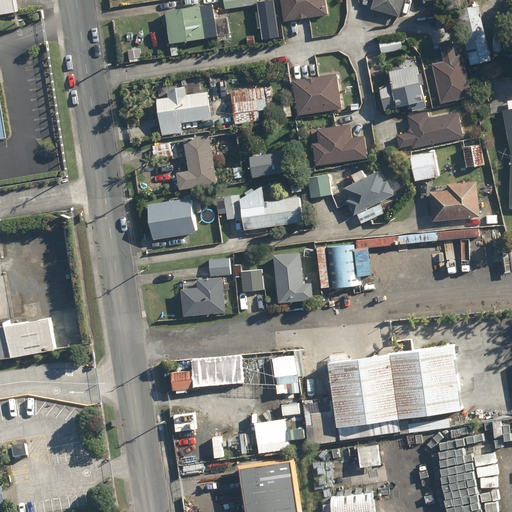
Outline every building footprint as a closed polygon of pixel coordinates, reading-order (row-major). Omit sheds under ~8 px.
[(0,0),(0,16),(24,13),(21,0),(0,0)] [(223,0),(225,9),(258,4),(257,0),(223,0)] [(277,0),(261,0),(265,36),(281,34),(277,0)] [(328,0),(283,0),(287,19),(330,13),(328,0)] [(373,0),(371,9),(399,17),(404,0),(373,0)] [(413,6),(417,31),(443,26),(439,2),(413,6)] [(165,12),(170,44),(212,37),(210,26),(216,25),(212,4),(165,12)] [(459,11),(470,65),(491,60),(479,7),(459,11)] [(403,37),(404,46),(416,44),(414,35),(403,37)] [(376,44),(378,54),(404,49),(402,40),(376,44)] [(8,59),(0,60),(0,126),(19,123),(8,59)] [(384,111),(411,105),(412,111),(422,109),(427,108),(417,66),(388,73),(391,84),(379,87),(384,111)] [(296,79),(301,113),(344,107),(339,73),(296,79)] [(426,77),(429,87),(437,84),(435,75),(426,77)] [(455,81),(459,99),(468,97),(464,79),(455,81)] [(156,100),(161,136),(182,133),(181,123),(211,119),(208,92),(186,95),(185,88),(166,90),(167,98),(156,100)] [(231,92),(235,125),(259,122),(258,111),(265,111),(263,88),(231,92)] [(511,99),(503,102),(504,106),(511,143),(511,99)] [(414,143),(415,146),(466,136),(460,110),(432,117),(431,110),(411,114),(414,126),(410,131),(400,133),(403,145),(414,143)] [(316,142),(319,163),(370,156),(367,134),(354,136),(352,123),(320,128),(322,141),(316,142)] [(176,173),(179,191),(217,185),(209,134),(183,139),(188,171),(176,173)] [(153,146),(155,159),(172,156),(170,143),(153,146)] [(462,148),(466,169),(484,166),(480,145),(462,148)] [(433,150),(410,154),(414,177),(437,173),(433,150)] [(357,214),(362,225),(384,214),(380,206),(382,205),(381,202),(395,195),(387,180),(383,182),(378,172),(367,177),(363,170),(352,176),(356,183),(344,189),(350,200),(347,202),(354,216),(357,214)] [(332,195),(328,175),(306,179),(310,199),(332,195)] [(438,221),(439,232),(482,228),(481,215),(480,215),(477,182),(447,184),(448,191),(430,192),(433,221),(438,221)] [(239,196),(243,227),(302,219),(299,194),(263,199),(262,184),(239,196)] [(189,195),(147,202),(153,236),(195,229),(189,195)] [(502,227),(479,230),(484,263),(507,259),(502,227)] [(60,231),(20,232),(21,257),(61,256),(60,231)] [(394,280),(388,235),(353,239),(354,244),(352,244),(358,291),(381,288),(381,282),(394,280)] [(346,238),(315,243),(322,283),(352,278),(346,238)] [(273,256),(278,303),(314,299),(312,283),(304,283),(300,253),(273,256)] [(209,260),(211,277),(232,275),(230,258),(209,260)] [(242,272),(243,292),(263,290),(262,270),(242,272)] [(180,290),(183,317),(226,313),(223,277),(197,280),(198,288),(180,290)] [(0,359),(60,350),(55,318),(19,323),(19,319),(10,321),(10,325),(0,327),(0,359)] [(452,342),(389,350),(398,414),(460,405),(452,342)] [(336,422),(398,414),(389,350),(327,358),(336,422)] [(298,360),(277,363),(281,394),(302,391),(298,360)] [(191,367),(170,370),(172,388),(193,385),(191,367)] [(510,419),(494,420),(495,432),(511,431),(510,419)] [(198,421),(184,423),(188,451),(205,448),(201,425),(199,425),(198,421)] [(228,424),(212,427),(215,445),(231,443),(228,424)] [(378,442),(358,445),(360,464),(380,461),(378,442)] [(16,455),(16,458),(32,456),(30,445),(14,447),(15,453),(16,453),(17,455),(16,455)] [(298,511),(290,458),(238,466),(245,511),(298,511)] [(0,511),(5,511),(4,507),(13,506),(10,488),(2,489),(0,479),(0,511)] [(375,511),(372,490),(331,496),(331,501),(322,502),(323,511),(375,511)]
